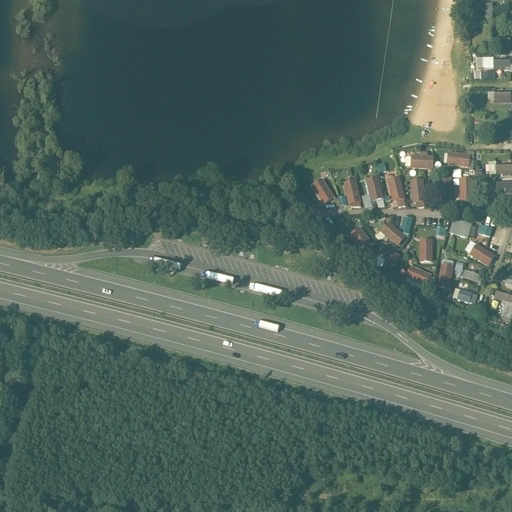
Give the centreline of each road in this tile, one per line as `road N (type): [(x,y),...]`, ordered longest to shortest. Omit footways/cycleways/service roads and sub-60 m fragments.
road 1 (track): [(0,318),(511,456)]
road 2 (motorway): [(0,291),(511,427)]
road 3 (motorway): [(511,402),(12,265)]
road 4 (motorway): [(511,393),(457,372),(381,322)]
